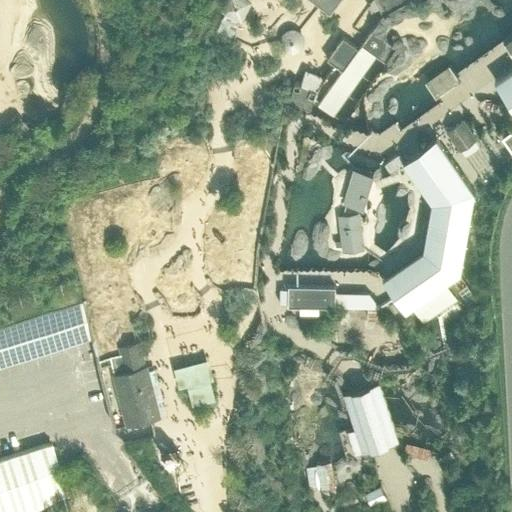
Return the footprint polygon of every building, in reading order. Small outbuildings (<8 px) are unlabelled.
[(225,0),(222,6),(226,8),(241,14),(243,15),(251,0),(225,0)] [(313,0),(319,5),(329,14),(340,0),(313,0)] [(375,0),(382,13),(407,0),(375,0)] [(241,14),(226,8),(216,30),(232,37),(241,14)] [(169,14),(164,14),(160,15),(156,24),(160,28),(167,28),(172,19),(169,14)] [(291,23),(287,25),(283,29),(282,33),(282,36),(283,39),(287,43),(291,46),(297,46),(301,43),(305,39),(306,34),(305,29),(302,26),(297,23),(291,23)] [(379,69),(396,45),(372,28),(366,36),(358,46),(342,69),(319,102),(343,120),(361,95),(379,69)] [(511,65),(494,79),(497,83),(509,100),(511,103),(511,127),(503,134),(505,138),(511,147),(511,29),(503,36),(505,39),(511,48),(511,49),(511,65)] [(342,69),(358,46),(343,35),(327,59),(334,63),(342,69)] [(456,73),(450,65),(427,81),(437,95),(449,87),(460,79),(456,73)] [(325,76),(304,68),(301,79),(300,83),(316,89),(325,76)] [(293,81),(288,101),(309,109),(316,89),(300,83),(293,81)] [(447,130),(460,148),(477,136),(464,118),(447,130)] [(404,160),(432,201),(423,249),(382,277),(385,281),(388,286),(395,295),(407,311),(412,307),(461,274),(475,191),(437,137),(431,141),(421,148),(413,153),(404,160)] [(404,160),(399,152),(385,161),(390,169),(396,165),(404,160)] [(364,173),(353,169),(343,202),(364,208),(372,181),(373,175),(372,175),(364,173)] [(360,212),(339,215),(343,250),(364,248),(360,212)] [(336,285),(288,285),(289,288),(288,301),(288,304),(300,305),(305,305),(313,305),(319,305),(328,305),(335,305),(335,291),(335,290),(336,285)] [(288,301),(289,288),(280,288),(280,302),(288,301)] [(370,292),(335,291),(335,305),(346,306),(378,307),(380,306),(370,292)] [(305,305),(300,305),(300,308),(300,313),(319,313),(319,309),(319,305),(313,305),(305,305)] [(378,307),(346,306),(346,316),(349,316),(349,327),(369,327),(369,320),(378,320),(378,307)] [(123,353),(111,356),(128,423),(151,417),(163,414),(157,391),(153,392),(146,364),(131,368),(129,360),(141,357),(139,352),(137,342),(121,346),(123,353)] [(187,384),(192,404),(215,399),(210,379),(213,378),(208,359),(173,367),(178,387),(187,384)] [(361,386),(348,391),(344,392),(355,426),(356,432),(363,451),(365,450),(374,448),(382,445),(392,442),(398,440),(394,428),(378,381),(371,383),(361,386)] [(407,442),(406,444),(404,453),(412,455),(428,458),(429,451),(430,447),(407,442)] [(0,511),(23,511),(49,504),(68,499),(57,463),(50,443),(0,458),(0,511)] [(331,460),(317,462),(317,465),(320,485),(327,484),(334,483),(332,466),(331,460)] [(313,486),(320,485),(317,465),(307,466),(310,486),(313,486)] [(327,484),(320,485),(320,489),(321,494),(336,491),(335,489),(335,487),(335,485),(334,483),(327,484)] [(372,489),(364,493),(366,495),(367,499),(369,502),(371,506),(378,502),(380,501),(387,498),(384,491),(381,485),(374,488),(372,489)]
